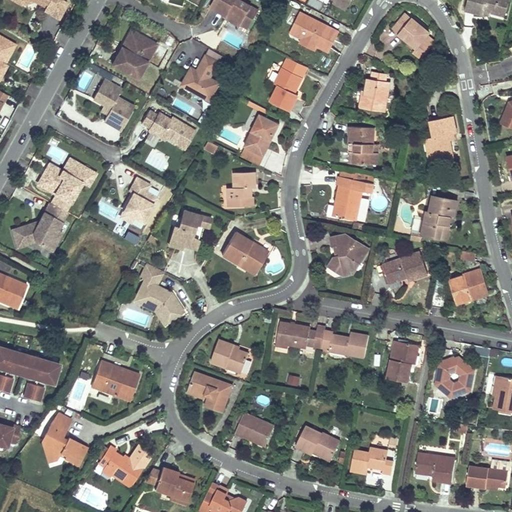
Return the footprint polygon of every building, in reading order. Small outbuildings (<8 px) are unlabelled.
[(21,0),(22,4),(36,0),(38,0),(46,4),(43,10),(58,19),(67,3),(62,0),(21,0)] [(259,11),(239,0),(214,0),(210,8),(227,17),(230,11),(233,12),(229,20),(240,26),(241,25),(246,16),(253,20),(259,11)] [(346,9),(351,0),(331,0),(331,1),(346,9)] [(490,12),(504,16),(509,0),(468,0),(465,10),(483,15),(484,11),(490,12)] [(301,33),(293,29),(299,17),(307,21),(309,17),(300,12),(290,32),(299,37),(301,33)] [(429,33),(406,13),(393,29),(416,48),(427,35),(429,33)] [(335,30),(309,17),(307,21),(299,17),(293,29),(301,33),(299,37),(300,38),(317,46),(320,48),(322,44),(329,47),(333,40),(331,38),(335,30)] [(135,32),(131,30),(117,55),(121,58),(135,32)] [(329,52),(339,32),(335,30),(331,38),(333,40),(329,47),(322,44),(320,48),(329,52)] [(139,57),(148,40),(135,32),(121,58),(117,55),(112,65),(138,79),(148,62),(139,57)] [(0,79),(8,65),(3,63),(5,60),(7,61),(13,51),(5,47),(9,40),(0,35),(0,79)] [(435,41),(427,35),(416,48),(413,52),(421,58),(435,41)] [(317,46),(300,38),(299,41),(315,50),(317,46)] [(5,47),(13,51),(16,45),(9,40),(5,47)] [(157,45),(148,40),(139,57),(148,62),(157,45)] [(219,62),(206,55),(201,63),(205,65),(201,72),(198,70),(192,67),(182,85),(201,95),(203,90),(213,95),(220,83),(211,77),(219,62)] [(283,68),(303,78),(307,68),(288,58),(283,68)] [(270,102),(290,111),(298,95),(295,93),(293,92),(295,89),(297,90),(303,78),(283,68),(275,84),(278,86),(270,102)] [(366,91),(363,108),(384,112),(389,82),(385,81),(387,74),(373,72),(372,79),(368,79),(366,91)] [(104,105),(110,109),(107,114),(103,121),(121,130),(134,107),(117,97),(121,89),(104,79),(93,99),(99,102),(104,105)] [(210,101),(213,95),(203,90),(201,95),(210,101)] [(511,102),(509,102),(502,119),(511,122),(511,102)] [(101,111),(107,114),(110,109),(104,105),(101,111)] [(171,120),(159,113),(158,116),(150,111),(142,124),(150,129),(148,131),(156,136),(157,133),(162,136),(177,145),(188,127),(172,117),(171,120)] [(280,124),(260,114),(245,146),(264,156),(275,133),(273,132),(275,128),(277,129),(280,124)] [(434,163),(454,159),(450,140),(449,135),(453,134),(457,133),(453,116),(430,121),(433,137),(429,138),(434,163)] [(511,122),(502,119),(500,123),(511,127),(511,122)] [(354,163),(377,164),(378,153),(372,152),(373,144),(374,128),(349,126),(348,135),(350,135),(349,143),(355,143),(354,163)] [(430,164),(434,163),(429,138),(425,139),(430,164)] [(214,153),(218,146),(208,141),(205,148),(214,153)] [(62,172),(49,164),(42,176),(51,182),(56,174),(64,179),(74,162),(70,159),(62,172)] [(89,171),(74,162),(64,179),(56,174),(51,182),(42,176),(38,184),(70,203),(81,184),(89,171)] [(95,174),(89,171),(81,184),(88,187),(95,174)] [(256,187),(256,172),(234,173),(235,188),(228,188),(229,198),(233,198),(233,206),(254,206),(254,196),(252,196),(252,188),(256,187)] [(354,179),(339,176),(337,185),(339,185),(336,201),(339,202),(336,216),(356,221),(363,190),(372,192),(376,176),(355,172),(354,179)] [(144,223),(158,198),(157,198),(147,191),(150,185),(137,177),(130,191),(133,193),(123,211),(134,217),(144,223)] [(457,201),(433,195),(429,211),(426,211),(422,234),(440,238),(443,225),(445,225),(447,216),(451,217),(454,217),(457,201)] [(26,226),(36,242),(52,251),(62,232),(58,230),(68,212),(49,202),(36,227),(33,222),(26,226)] [(212,218),(184,210),(179,227),(174,226),(169,245),(182,249),(183,245),(196,249),(199,240),(192,237),(196,224),(209,228),(212,218)] [(131,223),(134,217),(123,211),(120,217),(131,223)] [(33,222),(36,227),(42,215),(33,222)] [(447,239),(451,217),(447,216),(445,225),(443,225),(440,238),(447,239)] [(347,221),(346,226),(363,230),(364,224),(347,221)] [(123,239),(136,244),(139,235),(127,230),(123,239)] [(252,242),(236,232),(222,255),(239,265),(241,261),(257,271),(269,252),(260,246),(259,248),(251,243),(252,242)] [(369,250),(346,234),(330,237),(332,246),(334,246),(338,245),(340,255),(336,256),(335,256),(328,266),(343,276),(355,273),(354,272),(353,264),(356,260),(360,263),(369,250)] [(476,253),(463,250),(461,258),(475,261),(476,253)] [(417,278),(428,274),(420,251),(383,264),(390,283),(408,277),(415,274),(417,278)] [(241,261),(239,265),(255,274),(257,271),(241,261)] [(171,292),(157,285),(164,272),(147,263),(140,278),(144,280),(151,283),(142,301),(157,309),(167,323),(184,312),(174,296),(172,298),(170,294),(171,292)] [(457,304),(489,294),(481,269),(449,279),(457,304)] [(0,301),(17,309),(27,285),(0,273),(0,301)] [(142,301),(151,283),(144,280),(134,300),(155,311),(164,325),(167,323),(157,309),(142,301)] [(447,295),(433,292),(430,306),(445,308),(447,295)] [(310,327),(280,322),(276,343),(289,345),(306,348),(307,345),(314,346),(313,348),(322,350),(322,347),(325,330),(326,327),(318,326),(317,331),(310,330),(310,327)] [(350,337),(333,334),(333,332),(325,330),(322,347),(330,349),(329,351),(365,358),(369,336),(351,332),(350,337)] [(235,345),(219,339),(211,362),(242,373),(249,353),(238,349),(234,348),(235,345)] [(415,364),(419,345),(399,341),(395,360),(391,359),(388,378),(408,383),(412,364),(415,364)] [(60,365),(0,347),(0,368),(54,384),(60,365)] [(440,364),(436,384),(451,397),(470,391),(474,371),(459,358),(454,359),(454,358),(444,361),(444,363),(440,364)] [(138,378),(117,370),(119,367),(101,360),(91,386),(96,388),(130,400),(138,378)] [(140,374),(119,367),(117,370),(138,378),(140,374)] [(222,412),(232,385),(194,372),(188,389),(205,395),(209,396),(205,406),(222,412)] [(12,378),(0,374),(0,389),(1,390),(8,393),(12,378)] [(298,386),(300,377),(290,374),(287,383),(298,386)] [(511,377),(500,376),(496,395),(494,408),(499,409),(511,412),(511,411),(511,377)] [(44,387),(28,383),(24,397),(32,399),(39,402),(44,387)] [(91,386),(87,396),(92,397),(96,388),(91,386)] [(205,395),(188,389),(187,392),(204,398),(205,395)] [(88,447),(69,437),(68,440),(62,437),(72,419),(59,412),(51,423),(48,427),(51,428),(48,434),(46,433),(42,441),(44,448),(48,446),(51,456),(61,453),(66,456),(64,458),(78,466),(88,447)] [(267,443),(275,425),(244,412),(236,432),(250,439),(251,436),(267,443)] [(466,432),(467,424),(455,423),(454,430),(466,432)] [(0,424),(0,445),(7,447),(9,441),(15,443),(19,430),(20,430),(20,428),(9,424),(8,427),(0,424)] [(315,449),(332,458),(340,441),(322,432),(322,433),(306,425),(295,446),(312,455),(313,452),(315,449)] [(267,443),(251,436),(250,439),(266,446),(267,443)] [(396,448),(398,439),(390,437),(389,447),(396,448)] [(111,474),(130,487),(153,453),(139,444),(129,458),(126,456),(125,459),(115,452),(116,450),(110,445),(98,462),(104,467),(103,469),(111,474)] [(51,456),(48,446),(44,448),(48,462),(57,460),(61,453),(51,456)] [(355,450),(351,470),(367,473),(368,466),(384,469),(386,460),(388,451),(371,448),(369,453),(355,450)] [(313,452),(330,461),(332,458),(315,449),(313,452)] [(433,480),(452,482),(455,463),(437,461),(438,456),(418,453),(415,472),(434,475),(433,480)] [(393,462),(386,460),(384,469),(384,473),(391,475),(393,462)] [(469,466),(467,485),(486,488),(486,485),(499,486),(506,487),(508,471),(469,466)] [(178,472),(162,467),(160,473),(157,484),(155,489),(170,494),(188,500),(195,479),(186,476),(185,480),(177,477),(178,474),(178,472)] [(111,474),(103,469),(102,471),(110,477),(111,474)] [(160,473),(152,470),(146,480),(157,484),(160,473)] [(219,486),(213,483),(199,511),(200,511),(210,511),(214,506),(210,505),(219,486)] [(229,500),(225,498),(227,494),(229,490),(219,486),(210,505),(214,506),(210,511),(221,511),(222,511),(224,511),(242,511),(247,502),(238,497),(235,499),(229,500)] [(187,504),(188,500),(170,494),(169,498),(187,504)]
